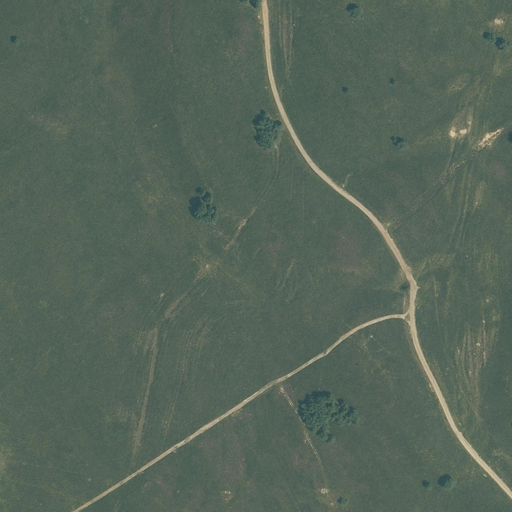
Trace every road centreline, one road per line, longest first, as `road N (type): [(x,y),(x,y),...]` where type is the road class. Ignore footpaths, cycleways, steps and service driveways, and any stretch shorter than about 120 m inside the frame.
road 1 (track): [(411,317),(354,330),(75,511)]
road 2 (track): [(411,317),(411,287),(383,230),(311,164),(278,101),(264,0)]
road 3 (track): [(511,495),(451,423),(411,317)]
